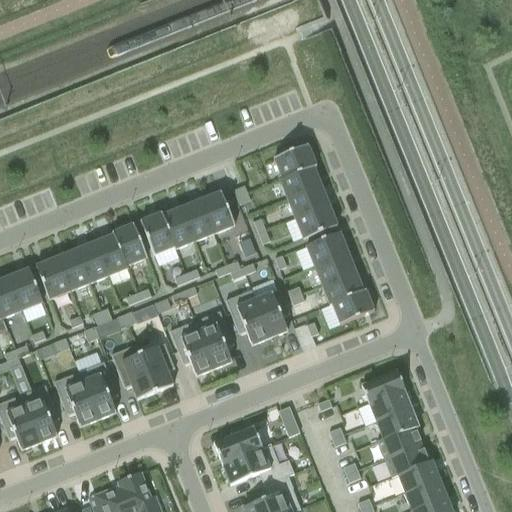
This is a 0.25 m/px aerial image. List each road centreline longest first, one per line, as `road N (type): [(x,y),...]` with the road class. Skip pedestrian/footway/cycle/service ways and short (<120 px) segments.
road 1 (residential): [(414,332),(338,135),(324,118),(303,119),(0,238)]
road 2 (tertiary): [(343,0),(511,408)]
road 3 (tertiary): [(511,336),(375,0)]
road 4 (residential): [(171,430),(414,332)]
road 5 (residential): [(414,332),(485,511)]
road 6 (residential): [(0,498),(171,430)]
